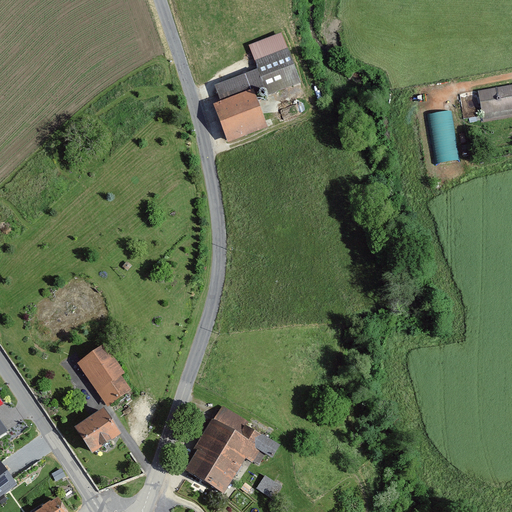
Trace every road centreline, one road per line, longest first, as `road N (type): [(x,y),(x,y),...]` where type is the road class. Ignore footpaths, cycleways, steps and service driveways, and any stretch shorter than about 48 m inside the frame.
road 1 (tertiary): [(158,0),(201,134),(218,261),(205,324),(141,511)]
road 2 (tertiary): [(0,361),(100,511)]
